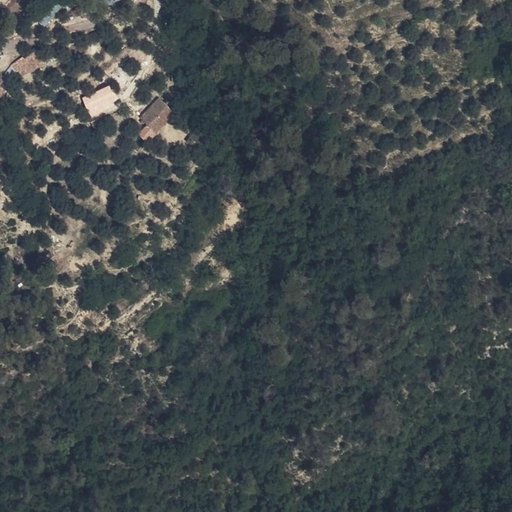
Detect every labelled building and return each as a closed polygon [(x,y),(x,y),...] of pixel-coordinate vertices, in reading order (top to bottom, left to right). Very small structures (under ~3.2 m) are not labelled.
[(38,49),(14,67),(23,79),(50,65),(38,49)] [(105,102),(108,107),(115,103),(115,102),(110,96),(112,94),(108,87),(93,96),(99,105),(105,102)] [(121,100),(116,92),(112,94),(110,96),(115,102),(115,103),(121,100)] [(161,99),(143,118),(158,133),(178,114),(161,99)] [(103,111),(108,107),(105,102),(99,105),(103,111)]
